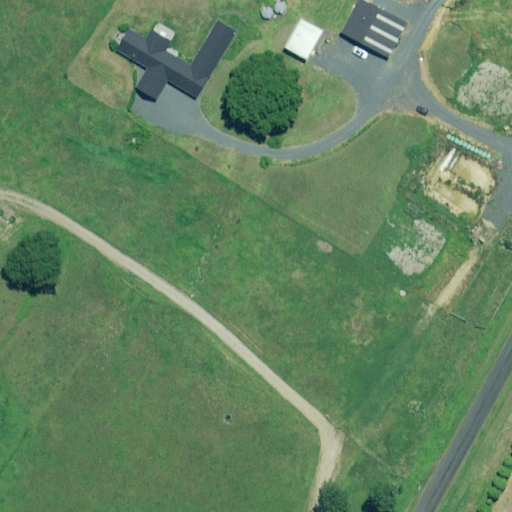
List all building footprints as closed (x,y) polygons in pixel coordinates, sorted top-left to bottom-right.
[(282,0),(272,3),(276,17),(290,12),(285,0),(282,0)] [(407,24),(361,0),(358,0),(341,33),(389,58),(407,24)] [(276,17),(272,3),(258,8),(262,21),(276,17)] [(233,33),(220,25),(192,70),(149,44),(140,59),(196,93),(233,33)] [(145,42),(131,33),(121,49),(136,57),(145,42)] [(311,33),(299,53),(312,62),(306,70),(318,78),(334,53),(326,48),(329,43),(311,33)]
